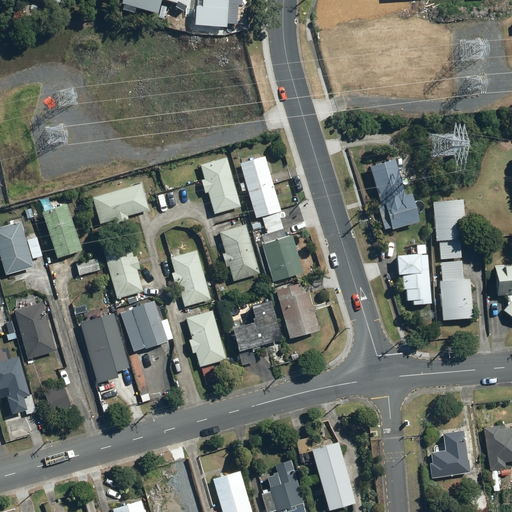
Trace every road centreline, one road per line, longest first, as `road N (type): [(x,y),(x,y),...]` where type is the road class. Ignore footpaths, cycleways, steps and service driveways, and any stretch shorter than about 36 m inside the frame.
road 1 (tertiary): [(381,377),(327,384),(0,477)]
road 2 (tertiary): [(381,377),(286,59),(283,0)]
road 3 (track): [(0,83),(40,74),(74,78),(91,138),(108,153),(149,156),(300,112)]
road 4 (track): [(511,87),(485,104),(417,111),(365,99)]
road 5 (residential): [(511,366),(381,377)]
